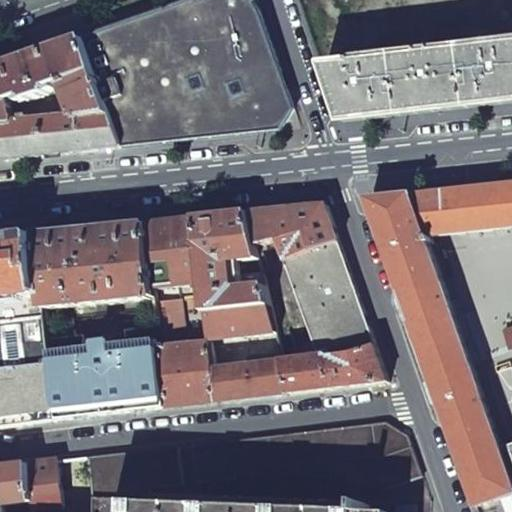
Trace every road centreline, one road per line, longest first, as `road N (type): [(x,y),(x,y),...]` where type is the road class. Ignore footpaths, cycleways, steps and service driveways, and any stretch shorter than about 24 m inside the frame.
road 1 (residential): [(416,397),(0,449)]
road 2 (secondary): [(0,197),(334,159)]
road 3 (residential): [(334,159),(416,397)]
road 4 (secondary): [(334,159),(511,140)]
road 5 (residential): [(279,0),(334,159)]
road 6 (residential): [(416,397),(455,511)]
